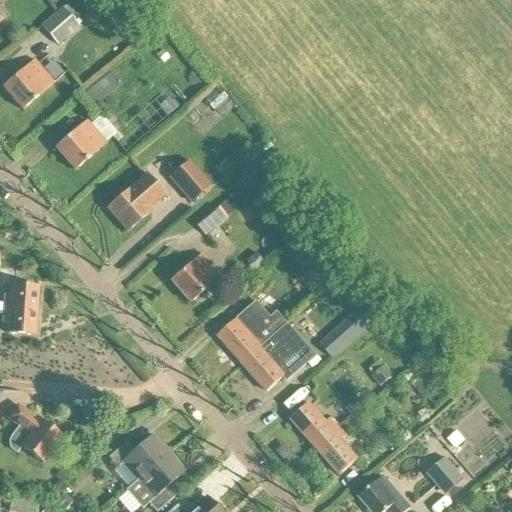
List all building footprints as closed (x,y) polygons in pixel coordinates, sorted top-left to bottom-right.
[(62,9),(41,28),(57,46),(78,27),(62,9)] [(21,112),(53,84),(33,61),(1,89),(21,112)] [(74,172),(105,145),(85,122),(54,149),(74,172)] [(190,204),(210,187),(189,162),(169,179),(190,204)] [(163,196),(147,178),(145,176),(106,210),(126,233),(150,212),(148,209),(163,196)] [(232,200),(203,225),(211,235),(241,210),(232,200)] [(189,305),(221,278),(201,255),(170,282),(189,305)] [(2,311),(35,313),(37,289),(11,287),(10,297),(3,296),(2,311)] [(242,366),(265,346),(288,326),(278,314),(271,320),(257,303),(236,321),(218,338),(242,366)] [(34,336),(35,313),(2,311),(1,325),(8,326),(8,334),(34,336)] [(352,319),(319,348),(332,362),(364,333),(352,319)] [(317,357),(288,326),(265,346),(242,366),(267,394),(282,380),(287,385),(317,357)] [(385,367),(372,378),(380,388),(393,377),(385,367)] [(8,418),(18,426),(9,439),(8,443),(8,448),(10,452),(15,455),(20,447),(41,463),(61,437),(37,418),(35,420),(17,406),(8,418)] [(290,423),(314,451),(338,430),(329,421),(325,424),(309,406),(290,423)] [(341,442),(346,438),(338,430),(314,451),(339,479),(358,461),(341,442)] [(134,480),(166,452),(152,436),(134,453),(126,443),(108,459),(116,470),(121,466),(134,480)] [(185,474),(166,452),(134,480),(136,482),(124,493),(141,511),(148,506),(153,511),(159,511),(174,498),(167,490),(184,475),(185,474)] [(444,460),(426,475),(444,496),(462,481),(444,460)] [(409,511),(411,510),(382,477),(359,498),(370,511),(409,511)] [(217,511),(207,500),(192,511),(181,511),(179,509),(175,511),(217,511)]
